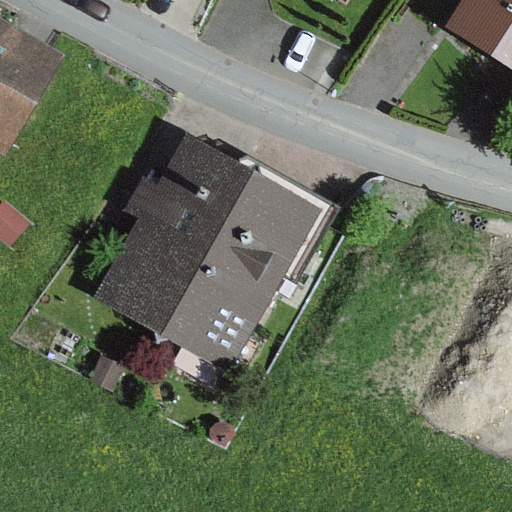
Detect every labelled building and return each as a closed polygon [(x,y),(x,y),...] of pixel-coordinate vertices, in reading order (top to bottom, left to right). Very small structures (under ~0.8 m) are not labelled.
[(511,0),(460,0),(440,31),(511,76),(511,0)] [(0,162),(1,163),(60,64),(0,28),(0,162)] [(136,222),(90,302),(172,349),(178,374),(205,368),(226,379),(284,277),(294,283),(329,222),(238,171),(182,139),(153,190),(139,181),(121,213),(136,222)] [(238,171),(329,222),(335,213),(243,162),(238,171)] [(29,225),(2,203),(0,205),(0,243),(8,251),(29,225)] [(123,369),(99,358),(87,383),(111,395),(123,369)]
